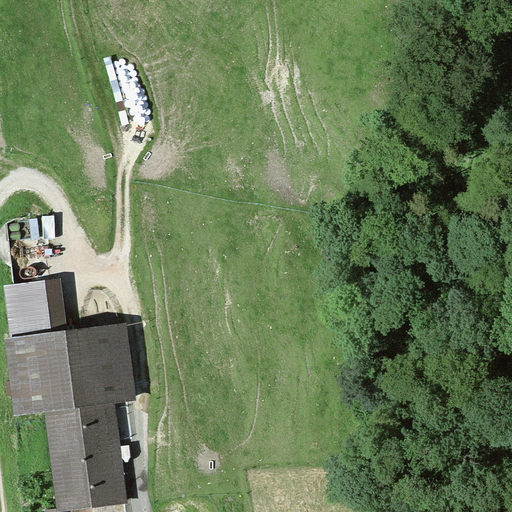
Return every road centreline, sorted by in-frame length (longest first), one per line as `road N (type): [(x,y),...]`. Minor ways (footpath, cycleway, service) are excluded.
road 1 (track): [(0,193),(20,180),(48,203),(98,280),(118,284),(117,152),(73,0)]
road 2 (track): [(134,511),(140,409),(118,284)]
